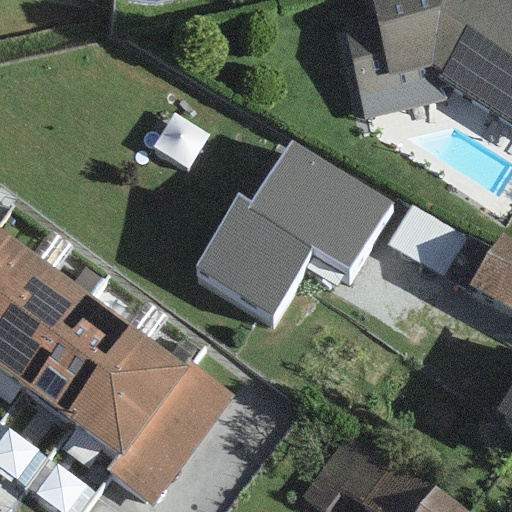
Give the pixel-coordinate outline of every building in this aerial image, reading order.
[(371,0),(374,9),(342,19),(364,120),(446,100),(438,79),(511,125),(511,0),(464,0),(463,2),(459,0),(371,0)] [(390,203),(289,141),(251,203),(237,195),(193,268),(270,314),(310,248),(349,271),(390,203)] [(0,230),(0,318),(42,261),(0,230)] [(511,312),(511,240),(499,235),(467,286),(511,312)] [(42,261),(0,318),(0,365),(22,382),(87,294),(42,261)] [(87,294),(22,382),(66,414),(130,325),(87,294)] [(130,325),(66,414),(118,451),(121,454),(186,365),(130,325)] [(190,362),(186,365),(121,454),(118,451),(104,470),(151,506),(235,397),(190,362)] [(511,380),(495,410),(511,422),(511,380)] [(453,511),(345,440),(299,499),(317,511),(330,511),(339,500),(356,511),(453,511)]
